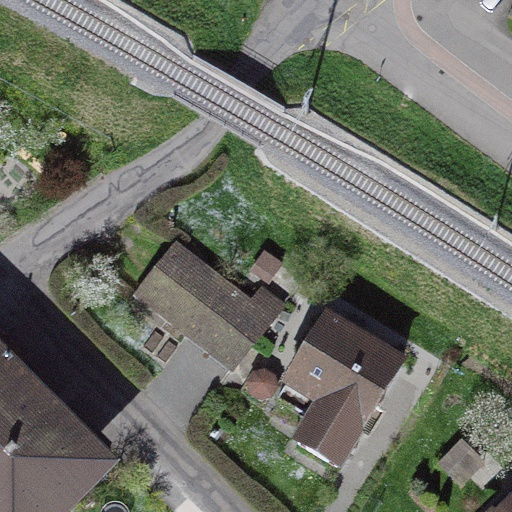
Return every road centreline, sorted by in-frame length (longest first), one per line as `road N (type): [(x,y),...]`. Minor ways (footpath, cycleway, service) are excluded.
road 1 (residential): [(0,282),(149,209),(343,0)]
road 2 (residential): [(511,148),(388,42),(366,0)]
